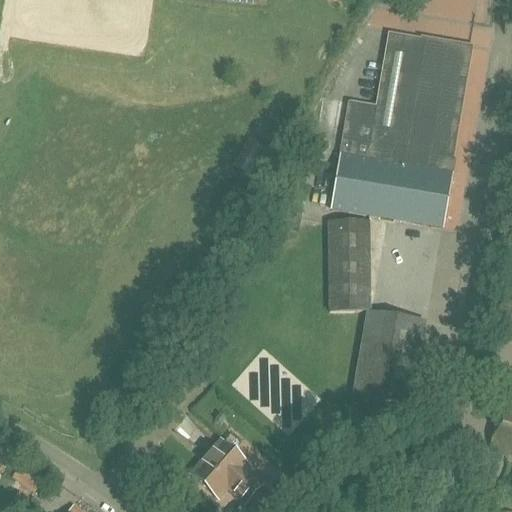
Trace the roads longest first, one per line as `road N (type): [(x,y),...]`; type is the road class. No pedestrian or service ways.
road 1 (unclassified): [(438,511),(511,80)]
road 2 (unclassified): [(128,511),(84,471),(0,423)]
